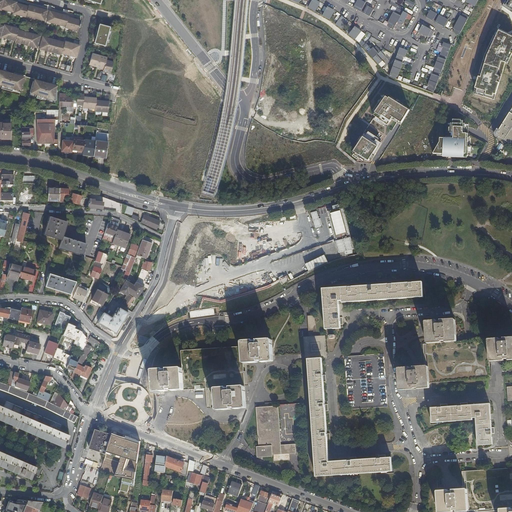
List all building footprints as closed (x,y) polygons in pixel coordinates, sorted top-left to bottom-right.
[(79,28),(82,17),(67,13),(67,10),(65,10),(64,12),(18,0),(0,0),(0,9),(1,10),(1,9),(13,12),(13,13),(25,17),(25,16),(66,27),(65,28),(78,31),(79,28)] [(318,2),(314,0),(312,0),(308,8),(315,12),(318,5),(317,5),(318,2)] [(357,4),(355,9),(370,17),(374,9),(367,6),(367,7),(364,6),(367,0),(358,0),(356,4),(357,4)] [(489,0),(480,20),(487,24),(498,0),(489,0)] [(511,0),(507,0),(503,7),(511,13),(511,0)] [(466,6),(463,12),(469,15),(472,9),(466,6)] [(333,10),(327,7),(322,16),(329,20),(331,15),(330,15),(333,10)] [(388,26),(392,28),(402,10),(397,7),(395,12),(394,11),(389,21),(390,21),(388,26)] [(429,9),(425,16),(443,26),(447,19),(442,16),(442,17),(433,13),(434,12),(429,9)] [(458,33),(468,16),(462,12),(459,17),(458,17),(454,25),(455,26),(452,30),(458,33)] [(341,16),(335,24),(341,29),(346,23),(345,23),(347,20),(341,16)] [(421,23),(418,30),(423,32),(422,33),(427,35),(427,34),(430,36),(433,30),(421,23)] [(37,48),(40,36),(18,30),(18,29),(4,25),(3,26),(0,25),(0,37),(0,38),(1,37),(15,41),(15,42),(37,48)] [(104,45),(108,28),(99,25),(94,43),(104,45)] [(271,32),(276,32),(277,25),(269,25),(269,38),(271,38),(271,32)] [(355,26),(348,35),(355,39),(358,36),(357,35),(360,31),(355,26)] [(474,29),(467,41),(475,45),(481,33),(474,29)] [(511,54),(511,36),(497,30),(485,56),(473,94),(494,100),(506,63),(508,63),(511,54)] [(64,43),(42,37),(39,49),(61,55),(62,54),(76,58),(79,46),(65,42),(64,43)] [(433,92),(451,45),(443,42),(441,47),(442,48),(439,57),(438,57),(433,68),(434,69),(432,76),(431,75),(427,85),(428,85),(426,90),(433,92)] [(370,48),(366,51),(377,63),(381,60),(380,59),(384,55),(375,45),(371,49),(370,48)] [(399,47),(388,75),(395,78),(396,73),(397,74),(401,64),(400,64),(403,57),(404,57),(407,50),(399,47)] [(92,54),(89,65),(104,69),(103,72),(110,74),(113,62),(106,61),(107,58),(92,54)] [(21,89),(24,76),(0,69),(0,83),(2,84),(2,86),(16,90),(17,88),(21,89)] [(57,85),(33,79),(30,91),(32,92),(32,94),(46,98),(47,96),(56,99),(57,85)] [(96,99),(84,97),(83,106),(82,108),(95,109),(96,101),(96,99)] [(409,111),(386,98),(376,114),(391,123),(393,120),(402,124),(409,111)] [(110,102),(96,101),(95,109),(95,111),(108,113),(110,102)] [(58,116),(59,110),(47,109),(47,118),(55,118),(55,116),(58,116)] [(511,110),(497,134),(511,143),(511,110)] [(468,146),(469,124),(463,124),(463,120),(461,120),(461,118),(458,118),(458,120),(454,119),(453,123),(451,123),(451,133),(452,133),(452,138),(440,138),(440,141),(433,154),(443,154),(443,156),(452,157),(452,155),(456,155),(456,157),(464,157),(464,156),(468,156),(468,153),(471,153),(471,146),(468,146)] [(36,120),(37,143),(51,143),(54,119),(36,120)] [(1,132),(1,139),(1,141),(11,141),(11,124),(2,124),(1,124),(1,132)] [(30,128),(22,128),(21,146),(30,146),(30,128)] [(108,135),(96,134),(96,137),(93,155),(106,157),(108,135)] [(88,140),(84,140),(84,141),(83,150),(83,153),(83,154),(93,155),(96,137),(89,136),(88,140)] [(362,138),(353,152),(368,162),(377,148),(362,138)] [(83,150),(84,141),(73,139),(73,142),(73,143),(72,150),(77,151),(77,150),(83,150)] [(62,141),(61,152),(72,153),(72,151),(73,143),(73,142),(62,141)] [(8,170),(0,169),(0,174),(0,185),(13,185),(13,175),(9,174),(8,174),(8,170)] [(47,200),(59,201),(59,199),(63,200),(63,195),(65,195),(66,187),(48,185),(47,200)] [(73,194),(70,203),(79,205),(82,197),(73,194)] [(30,196),(21,196),(21,205),(30,205),(30,196)] [(119,210),(121,204),(103,198),(103,201),(106,201),(104,206),(105,206),(106,201),(112,202),(110,208),(119,210)] [(93,200),(88,199),(87,208),(100,210),(101,202),(93,201),(93,200)] [(131,216),(134,208),(127,206),(124,213),(131,216)] [(345,208),(330,211),(338,253),(346,251),(346,254),(355,252),(352,236),(351,237),(345,208)] [(318,211),(312,213),(316,228),(323,226),(318,211)] [(141,223),(157,230),(160,222),(145,215),(141,223)] [(62,237),(66,223),(49,217),(43,235),(61,241),(58,249),(82,256),(86,244),(62,237)] [(22,241),(27,221),(22,220),(17,241),(22,243),(22,241)] [(20,225),(20,222),(16,221),(16,224),(15,224),(11,242),(14,242),(19,224),(20,225)] [(217,244),(291,239),(290,221),(216,226),(217,244)] [(118,227),(108,224),(104,233),(114,237),(117,229),(118,227)] [(117,229),(114,237),(112,242),(122,246),(127,233),(117,229)] [(130,234),(127,233),(122,246),(126,247),(130,234)] [(153,240),(144,236),(136,256),(146,259),(153,240)] [(127,255),(130,256),(134,257),(138,247),(131,244),(127,255)] [(102,253),(98,252),(95,260),(94,261),(99,263),(102,253)] [(297,267),(300,274),(329,263),(326,255),(297,267)] [(130,256),(127,265),(124,270),(128,272),(134,257),(130,256)] [(150,267),(151,263),(143,261),(141,269),(144,270),(149,271),(150,267)] [(9,264),(6,275),(6,277),(17,280),(18,277),(21,267),(9,264)] [(35,271),(21,267),(18,277),(32,281),(35,271)] [(99,274),(100,274),(101,270),(93,267),(92,271),(93,271),(91,276),(98,279),(99,274)] [(141,269),(136,282),(144,287),(148,289),(149,286),(145,284),(145,283),(141,281),(146,271),(141,269)] [(45,287),(70,295),(75,282),(49,274),(48,278),(47,277),(47,279),(48,279),(45,287)] [(233,292),(258,287),(255,277),(249,278),(250,284),(247,284),(245,275),(239,276),(223,280),(225,288),(231,286),(233,292)] [(284,277),(278,280),(281,285),(287,282),(284,277)] [(134,285),(126,281),(126,282),(123,286),(120,291),(127,295),(129,293),(136,298),(144,287),(136,282),(134,285)] [(323,289),(323,291),(326,329),(340,328),(338,301),(343,300),(343,302),(423,296),(422,282),(419,282),(412,283),(400,284),(392,284),(379,285),(372,286),(358,287),(351,287),(330,289),(323,289)] [(107,295),(111,289),(101,283),(97,290),(107,295)] [(73,297),(83,301),(87,292),(77,288),(73,297)] [(102,305),(107,295),(97,290),(92,301),(95,302),(102,305)] [(124,300),(121,303),(127,308),(130,304),(131,303),(134,299),(131,297),(132,296),(131,295),(129,297),(127,295),(124,300)] [(10,309),(10,308),(3,308),(3,309),(0,308),(0,319),(2,320),(3,317),(8,318),(10,309)] [(26,322),(29,310),(21,308),(20,311),(18,320),(26,322)] [(103,313),(97,322),(102,325),(101,326),(116,335),(128,314),(118,308),(112,318),(103,313)] [(18,321),(18,320),(20,311),(10,309),(8,318),(18,321)] [(52,314),(40,311),(37,323),(50,326),(52,314)] [(68,320),(70,317),(64,315),(64,314),(59,312),(55,323),(60,325),(62,318),(68,320)] [(309,336),(317,336),(316,315),(307,316),(309,336)] [(505,351),(502,338),(475,340),(457,341),(455,319),(425,321),(428,365),(398,368),(400,389),(430,387),(429,382),(490,378),(489,360),(507,359),(505,351)] [(22,340),(23,335),(21,335),(22,332),(16,330),(15,334),(16,334),(13,345),(19,346),(20,340),(22,340)] [(12,348),(15,336),(7,335),(5,336),(2,346),(12,348)] [(317,336),(309,336),(304,337),(305,354),(305,359),(327,357),(326,335),(317,336)] [(97,345),(98,342),(90,337),(87,343),(78,362),(82,364),(90,346),(93,348),(94,344),(97,345)] [(511,337),(502,338),(505,351),(507,359),(508,359),(508,360),(511,359),(511,337)] [(242,346),(244,363),(273,361),(273,359),(272,339),(242,341),(242,346)] [(44,352),(54,356),(58,345),(48,341),(44,352)] [(27,343),(26,351),(37,354),(40,345),(28,342),(27,343)] [(215,387),(245,385),(244,363),(242,346),(232,347),(226,347),(181,350),(182,367),(183,389),(206,388),(210,387),(215,387)] [(388,407),(384,353),(356,355),(345,356),(348,409),(388,407)] [(380,455),(380,458),(357,459),(357,456),(350,457),(351,460),(329,461),(328,440),(331,440),(330,434),(327,434),(326,411),(329,411),(328,404),(325,405),(324,382),(327,382),(326,375),(324,375),(322,358),(309,359),(316,476),(393,471),(392,457),(386,458),(386,454),(380,455)] [(77,364),(73,372),(87,378),(92,369),(85,366),(84,368),(77,364)] [(183,389),(182,367),(152,369),(153,391),(183,389)] [(45,376),(37,397),(40,398),(42,393),(43,393),(47,382),(49,383),(51,377),(45,376)] [(16,384),(15,386),(27,391),(30,382),(17,378),(16,381),(16,384)] [(106,404),(106,409),(108,415),(136,427),(140,425),(144,422),(147,418),(150,413),(151,408),(151,402),(149,397),(146,392),(144,390),(140,386),(139,386),(135,384),(133,384),(124,382),(116,379),(113,387),(109,394),(107,399),(106,404)] [(44,408),(62,417),(65,412),(65,411),(46,401),(19,390),(8,386),(0,383),(0,389),(7,392),(44,408)] [(245,385),(215,387),(216,407),(216,409),(247,407),(245,385)] [(59,393),(53,404),(66,410),(68,405),(59,393)] [(159,399),(157,407),(167,408),(169,400),(159,399)] [(3,408),(0,406),(0,420),(13,426),(12,428),(18,431),(19,428),(32,434),(31,436),(37,439),(38,436),(51,442),(50,445),(56,447),(57,444),(64,447),(65,444),(67,444),(67,442),(66,442),(69,436),(58,431),(60,425),(43,418),(41,424),(38,423),(41,417),(25,410),(22,416),(20,415),(22,409),(6,401),(3,408)] [(171,408),(183,413),(181,420),(171,420),(178,423),(177,425),(178,430),(176,433),(180,433),(181,430),(184,430),(187,424),(186,421),(188,418),(187,413),(185,412),(187,408),(187,403),(173,404),(171,403),(169,408),(171,408)] [(493,444),(490,403),(431,407),(432,422),(472,420),(472,418),(476,418),(478,445),(493,444)] [(279,417),(278,409),(278,406),(257,407),(256,407),(258,430),(259,446),(256,446),(257,457),(273,456),(273,454),(296,453),(295,444),(281,445),(279,417)] [(75,423),(77,418),(68,413),(65,412),(62,417),(75,423)] [(158,420),(152,416),(148,422),(154,426),(158,420)] [(90,447),(107,453),(108,450),(111,440),(113,434),(97,428),(90,447)] [(7,455),(0,452),(0,466),(18,474),(17,476),(23,479),(24,476),(30,479),(33,473),(36,475),(38,471),(35,469),(36,467),(13,458),(15,455),(8,453),(7,455)] [(151,453),(147,453),(147,454),(146,462),(143,485),(149,486),(150,481),(148,481),(151,462),(152,462),(153,455),(151,455),(151,453)] [(155,472),(165,473),(166,466),(167,456),(157,454),(155,472)] [(181,474),(187,476),(189,464),(167,456),(166,466),(182,472),(181,474)] [(85,463),(87,464),(97,468),(98,464),(86,459),(85,463)] [(511,511),(511,468),(466,472),(467,489),(437,490),(438,511),(442,511),(500,509),(500,511),(511,511)] [(189,476),(190,476),(192,477),(191,479),(190,483),(202,486),(205,476),(190,472),(189,476)] [(210,478),(205,476),(202,486),(200,492),(206,494),(210,478)] [(122,511),(128,485),(134,486),(135,480),(123,478),(115,511),(122,511)] [(242,484),(232,481),(228,493),(238,496),(242,484)] [(91,488),(81,485),(78,495),(88,498),(91,488)] [(173,491),(163,489),(161,500),(172,502),(173,491)] [(268,498),(270,499),(273,491),(271,490),(269,494),(262,491),(259,499),(267,502),(268,498)] [(270,511),(273,504),(274,505),(275,504),(279,505),(283,495),(273,491),(270,499),(265,511),(270,511)] [(195,494),(190,493),(185,511),(189,511),(191,509),(191,510),(192,506),(191,506),(192,502),(193,503),(195,494)] [(225,495),(220,493),(214,511),(221,511),(222,511),(220,511),(225,495)] [(95,507),(95,508),(100,509),(103,499),(103,497),(94,494),(90,505),(95,507)] [(217,499),(205,496),(202,507),(211,510),(210,511),(214,511),(213,511),(217,499)] [(251,502),(241,499),(240,503),(238,508),(236,511),(250,511),(251,511),(255,499),(252,498),(251,502)] [(295,511),(300,501),(293,498),(288,511),(295,511)] [(109,511),(112,502),(103,499),(100,509),(99,511),(101,511),(109,511)] [(38,511),(42,502),(27,500),(22,511),(38,511)] [(145,506),(146,501),(141,500),(140,511),(150,511),(151,503),(146,502),(146,506),(145,506)] [(264,511),(267,505),(260,502),(256,511),(257,511),(264,511)]
